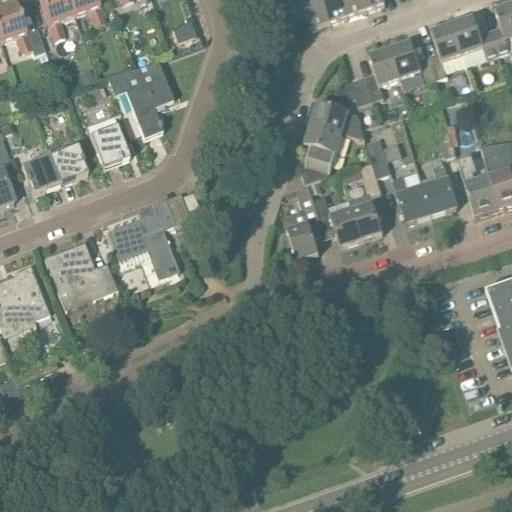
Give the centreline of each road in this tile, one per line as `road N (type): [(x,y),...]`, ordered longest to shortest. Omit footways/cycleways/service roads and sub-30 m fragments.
road 1 (residential): [(266,317),(254,240),(314,56),(458,0)]
road 2 (residential): [(217,0),(226,43),(180,170),(151,192),(0,250)]
road 3 (residential): [(0,441),(266,317)]
road 4 (residential): [(266,317),(511,239)]
road 5 (secondary): [(315,511),(511,442)]
